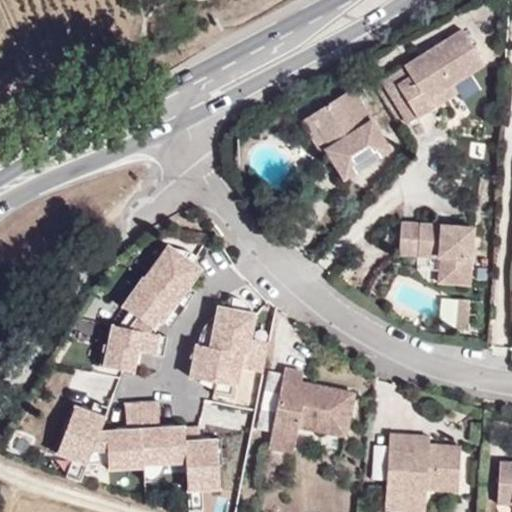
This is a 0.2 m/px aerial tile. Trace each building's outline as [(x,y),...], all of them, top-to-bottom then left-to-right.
[(460,85),(491,65),(467,28),(409,65),(417,77),(403,86),(424,119),(436,111),(431,103),(460,85)] [(424,119),(403,86),(417,77),(409,65),(380,83),(409,128),(424,119)] [(394,147),(353,85),(310,113),(332,146),(325,151),(344,180),(394,147)] [(436,111),(465,92),(460,85),(431,103),(436,111)] [(332,146),(310,113),(299,120),(321,153),(325,151),(332,146)] [(472,282),(476,224),(401,218),(398,251),(440,254),(438,279),(472,282)] [(191,254),(167,247),(143,279),(182,309),(194,293),(186,288),(199,271),(191,265),(186,261),(191,254)] [(191,265),(196,259),(191,254),(186,261),(191,265)] [(182,309),(143,279),(141,278),(120,306),(127,310),(115,325),(147,333),(155,321),(167,330),(182,309)] [(465,326),(467,296),(452,295),(449,325),(465,326)] [(209,330),(205,348),(250,359),(254,344),(260,319),(256,312),(251,307),(246,304),(241,302),(235,300),(232,312),(223,310),(218,332),(209,330)] [(147,333),(115,325),(110,324),(105,343),(100,342),(95,365),(101,366),(101,365),(130,372),(134,351),(160,357),(164,338),(147,333)] [(254,344),(250,359),(267,363),(270,348),(254,344)] [(265,378),(267,363),(250,359),(205,348),(200,347),(193,379),(218,385),(215,398),(236,403),(242,373),(265,378)] [(349,436),(357,389),(303,379),(305,369),(284,365),(269,446),(298,451),(302,427),(349,436)] [(97,430),(107,407),(92,401),(88,411),(72,405),(53,452),(83,464),(84,463),(89,449),(97,430)] [(155,402),(137,403),(138,465),(180,464),(180,429),(180,428),(156,429),(155,402)] [(138,465),(137,403),(123,403),(124,429),(97,430),(89,449),(103,449),(104,469),(138,468),(138,465)] [(194,429),(180,429),(180,464),(180,493),(212,493),(211,469),(216,469),(215,443),(195,443),(194,429)] [(458,493),(463,443),(430,440),(431,433),(392,429),(386,492),(429,497),(430,490),(458,493)] [(382,476),(382,464),(380,464),(381,443),(372,443),(371,476),(382,476)] [(84,463),(104,469),(103,449),(89,449),(84,463)] [(511,511),(511,479),(499,479),(498,502),(511,502),(511,511)] [(418,511),(426,511),(429,497),(386,492),(384,508),(418,511)] [(511,511),(511,502),(498,502),(497,511),(511,511)]
